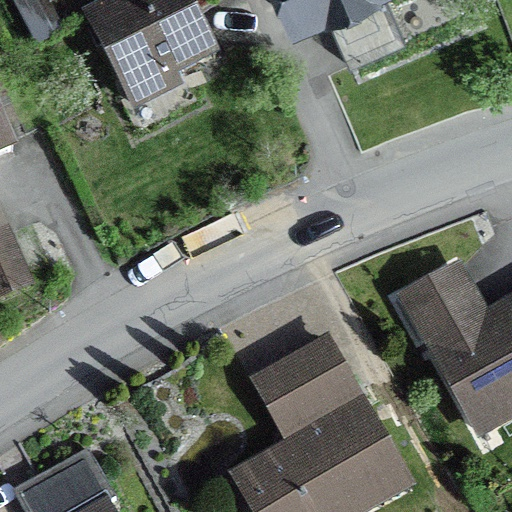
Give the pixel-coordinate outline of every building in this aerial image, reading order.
[(124,96),(206,55),(178,0),(133,0),(128,3),(126,0),(104,0),(103,1),(109,12),(87,24),(124,96)] [(279,0),(291,25),(325,10),(326,13),(355,0),(279,0)] [(0,134),(0,157),(9,154),(0,134)] [(0,295),(21,286),(1,240),(0,240),(0,295)] [(511,306),(477,326),(448,273),(396,302),(424,353),(430,350),(471,423),(511,400),(511,306)] [(362,413),(358,415),(320,347),(264,378),(303,446),(232,486),(246,511),(349,511),(402,483),(362,413)] [(110,504),(83,454),(27,484),(42,511),(104,511),(102,508),(110,504)]
